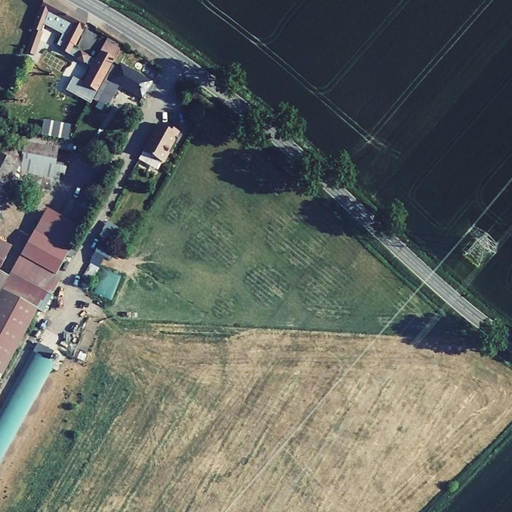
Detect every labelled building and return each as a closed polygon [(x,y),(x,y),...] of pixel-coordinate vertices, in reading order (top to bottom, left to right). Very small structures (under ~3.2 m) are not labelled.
[(86,21),(48,0),(42,0),(31,29),(34,31),(25,52),(33,54),(45,27),(61,36),(54,46),(61,50),(59,54),(88,70),(80,87),(68,80),(61,94),(86,107),(113,59),(98,52),(93,60),(71,48),(86,21)] [(104,41),(98,52),(113,59),(118,49),(104,41)] [(119,64),(95,107),(102,110),(104,105),(106,106),(117,85),(141,98),(149,81),(119,64)] [(164,127),(158,123),(142,151),(153,157),(153,160),(160,163),(162,163),(168,153),(167,152),(173,140),(176,135),(178,131),(168,126),(165,127),(164,127)] [(24,133),(7,131),(0,149),(0,198),(19,161),(24,133)] [(70,142),(24,133),(19,161),(15,186),(49,192),(51,177),(58,178),(61,163),(55,162),(57,148),(69,149),(70,142)] [(66,221),(45,209),(33,230),(65,249),(95,194),(85,188),(66,221)] [(0,267),(11,245),(0,239),(0,267)] [(52,274),(19,256),(8,275),(0,290),(33,308),(52,274)] [(0,290),(8,275),(0,270),(0,290)] [(43,348),(37,344),(0,410),(0,458),(52,365),(38,356),(43,348)]
